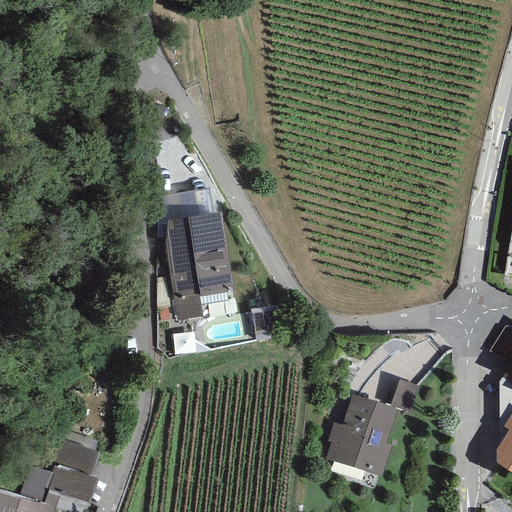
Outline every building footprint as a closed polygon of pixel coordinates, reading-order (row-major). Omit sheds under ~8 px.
[(163,197),(167,221),(212,214),(208,190),(163,197)] [(212,214),(167,221),(164,239),(175,300),(170,301),(176,321),(201,315),(198,296),(232,292),(220,213),(212,214)] [(277,305),(250,310),(255,339),(282,335),(277,305)] [(419,386),(398,380),(391,405),(413,411),(419,386)] [(397,410),(352,395),(342,425),(333,422),(326,441),(331,443),(325,460),(381,478),(392,446),(386,444),(397,410)] [(511,413),(503,427),(508,431),(496,450),(497,464),(511,473),(511,413)] [(62,440),(53,467),(89,478),(98,452),(62,440)] [(29,466),(19,496),(44,504),(47,492),(59,495),(89,504),(96,480),(89,478),(53,467),(51,473),(29,466)] [(19,496),(0,490),(0,511),(53,511),(59,495),(47,492),(44,504),(19,496)]
